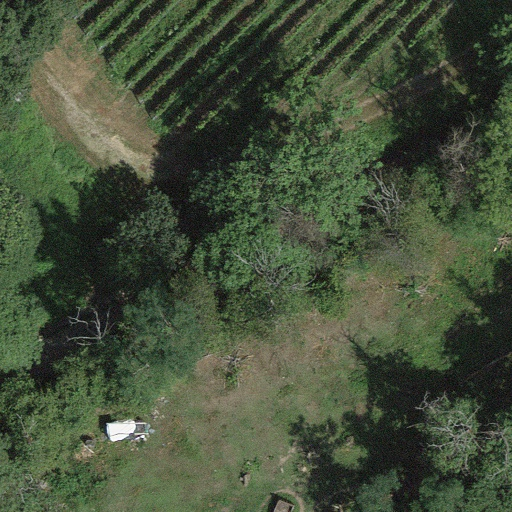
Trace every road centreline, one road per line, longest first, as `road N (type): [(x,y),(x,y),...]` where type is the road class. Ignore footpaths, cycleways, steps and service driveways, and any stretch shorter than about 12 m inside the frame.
road 1 (track): [(0,26),(74,125),(160,178),(252,169),(511,31)]
road 2 (track): [(0,387),(415,165),(511,128)]
